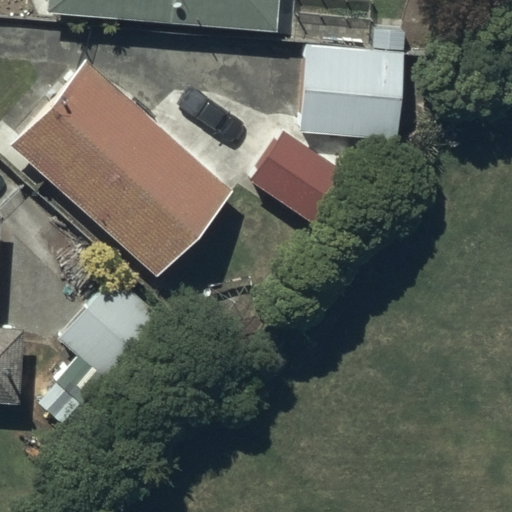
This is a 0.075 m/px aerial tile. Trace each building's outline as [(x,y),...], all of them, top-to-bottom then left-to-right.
[(38,0),(39,0),(271,18),(272,0),(38,0)] [(400,22),(369,19),(368,36),(399,39),(400,22)] [(397,43),(301,35),(294,123),(390,131),(397,43)] [(79,46),(2,131),(146,263),(223,178),(79,46)] [(326,153),(277,120),(244,169),(293,202),(326,153)] [(96,370),(117,389),(175,326),(110,265),(51,329),(70,346),(47,370),(74,394),(96,370)] [(0,389),(12,390),(17,319),(0,318),(0,389)] [(73,395),(50,374),(34,393),(58,413),(73,395)]
